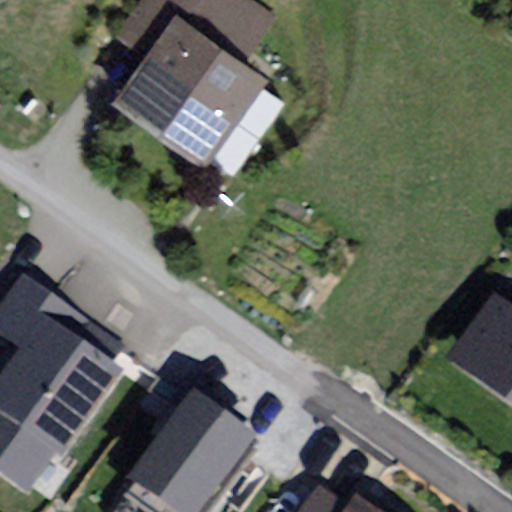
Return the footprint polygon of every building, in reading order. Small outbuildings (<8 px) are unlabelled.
[(283,18),(255,0),(138,0),(113,39),(144,60),(118,99),(217,163),(274,77),(253,64),(283,18)] [(51,511),(152,364),(25,277),(0,313),(0,351),(17,363),(0,388),(0,482),(43,511),(51,511)] [(511,305),(496,295),(448,362),(511,406),(511,305)] [(122,511),(202,511),(257,418),(187,377),(112,506),(122,511)] [(351,511),(350,511),(302,477),(276,511),(400,511),(369,489),(351,511)]
